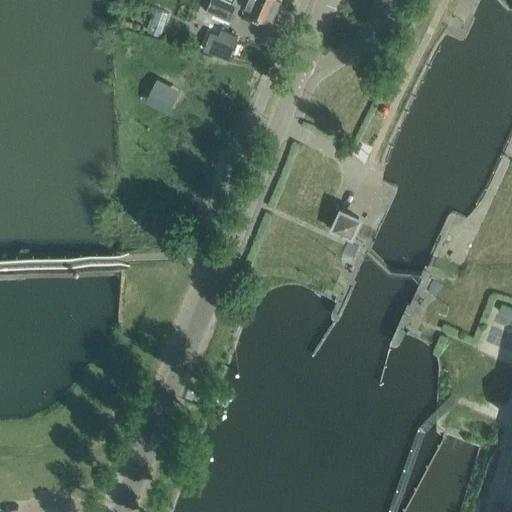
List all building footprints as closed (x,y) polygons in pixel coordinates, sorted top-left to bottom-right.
[(230,21),(236,5),(244,8),(271,20),(279,0),(233,0),(233,2),(227,0),(210,0),(206,10),(230,21)] [(211,32),(204,49),(228,60),(238,36),(221,29),(219,35),(211,32)] [(147,98),(171,110),(183,87),(158,75),(147,98)] [(351,234),(359,218),(342,210),(335,227),(351,234)] [(511,305),(502,302),(498,311),(511,316),(511,305)]
